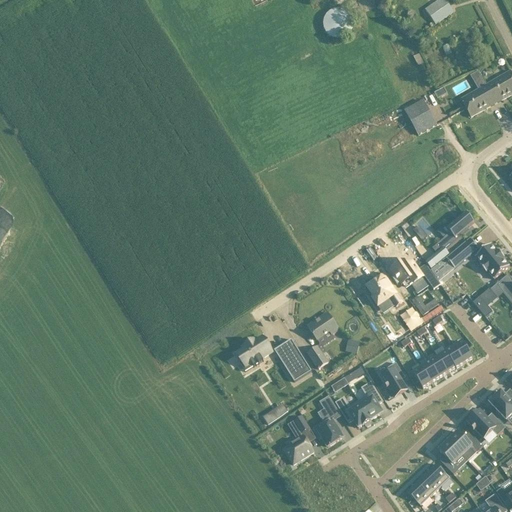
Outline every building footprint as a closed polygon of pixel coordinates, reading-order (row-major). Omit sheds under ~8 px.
[(374,0),(378,8),(396,0),(374,0)] [(436,14),(430,18),(436,26),(453,14),(443,0),(440,0),(431,7),(436,14)] [(329,12),(328,13),(327,14),(326,15),(325,17),(324,19),(323,20),(323,22),(322,23),(322,25),(322,26),(323,28),(323,29),(324,31),(324,32),(325,34),(326,35),(327,36),(328,37),(330,38),(331,39),(333,39),(336,40),(338,40),(339,40),(341,40),(343,39),(344,39),(346,37),(348,36),(349,35),(350,34),(351,32),(351,31),(352,30),(352,28),(353,27),(353,25),(353,23),(352,21),(352,19),(351,18),(350,16),(349,15),(348,13),(346,12),(345,11),(343,10),(340,10),(338,10),(336,10),(335,10),(333,10),(331,11),(329,12)] [(419,53),(413,56),(418,65),(424,62),(419,53)] [(486,86),(496,105),(511,96),(511,73),(511,72),(502,77),(486,86)] [(471,118),(496,105),(486,86),(462,101),(466,110),(471,118)] [(441,91),(434,95),(437,101),(444,97),(441,91)] [(424,102),(405,112),(419,137),(437,126),(424,102)] [(444,240),(432,249),(437,255),(434,257),(440,263),(449,255),(446,252),(470,232),(470,231),(469,232),(467,230),(475,223),(467,214),(448,230),(451,234),(450,234),(451,234),(450,235),(449,235),(444,240)] [(476,224),(481,230),(489,224),(485,218),(476,224)] [(417,229),(413,232),(424,245),(424,244),(423,242),(418,237),(416,235),(419,232),(417,230),(417,229),(418,229),(417,229)] [(470,239),(446,259),(455,270),(479,250),(470,239)] [(390,255),(388,256),(393,264),(391,265),(393,267),(394,266),(398,271),(400,269),(404,274),(418,265),(406,248),(402,251),(400,248),(398,249),(396,246),(388,252),(390,255)] [(491,246),(476,258),(482,266),(481,267),(487,274),(488,273),(489,274),(494,281),(510,268),(506,263),(504,260),(505,259),(499,252),(498,253),(491,246)] [(419,254),(414,257),(424,272),(429,268),(419,254)] [(447,260),(432,272),(440,283),(455,270),(447,260)] [(511,280),(509,276),(496,286),(511,304),(511,280)] [(384,277),(367,288),(374,299),(373,300),(378,308),(390,299),(396,308),(402,304),(384,277)] [(471,285),(478,295),(491,287),(485,277),(471,285)] [(486,319),(493,313),(488,308),(480,298),(473,304),(486,319)] [(396,310),(402,322),(393,327),(399,338),(444,313),(441,308),(419,320),(409,303),(396,310)] [(308,328),(314,336),(318,342),(330,333),(332,336),(339,331),(328,314),(308,328)] [(247,350),(238,355),(243,363),(240,364),(246,373),(254,368),(257,367),(257,366),(259,365),(264,362),(262,360),(272,353),(263,338),(255,343),(254,342),(245,347),(247,350)] [(292,341),(275,351),(295,383),(312,372),(292,341)] [(350,341),(347,352),(357,355),(360,343),(350,341)] [(463,342),(454,348),(465,365),(474,360),(463,342)] [(319,371),(330,364),(318,348),(308,355),(319,371)] [(454,348),(446,353),(456,368),(457,370),(465,365),(454,348)] [(446,353),(438,358),(448,374),(456,368),(446,353)] [(438,358),(430,363),(440,379),(448,374),(438,358)] [(430,363),(422,368),(432,384),(440,379),(430,363)] [(422,368),(413,374),(424,389),(432,384),(422,368)] [(362,369),(355,373),(358,379),(365,375),(362,369)] [(398,369),(379,381),(392,401),(410,389),(398,369)] [(345,380),(340,383),(343,389),(348,385),(345,380)] [(367,398),(359,403),(371,421),(382,414),(377,407),(383,403),(371,384),(362,390),(367,398)] [(511,403),(511,404),(502,393),(490,404),(507,422),(511,416),(511,403)] [(330,398),(321,404),(330,419),(339,414),(339,413),(330,398)] [(345,399),(337,404),(349,424),(354,421),(359,428),(363,426),(363,427),(371,422),(371,421),(359,403),(350,408),(345,399)] [(480,413),(469,424),(475,431),(473,432),(474,433),(476,432),(484,440),(493,432),(498,437),(506,430),(492,415),(487,420),(480,413)] [(302,417),(294,422),(302,435),(310,430),(302,417)] [(344,439),(333,422),(316,433),(320,440),(323,439),(329,449),(344,439)] [(459,434),(450,443),(463,457),(470,450),(475,456),(482,449),(469,435),(464,440),(459,434)] [(282,451),(293,468),(314,455),(303,438),(282,451)] [(450,443),(439,454),(452,467),(463,457),(450,443)] [(437,466),(427,475),(440,489),(450,480),(437,466)] [(427,475),(417,484),(431,499),(440,489),(427,475)] [(485,479),(476,486),(481,493),(490,486),(485,479)] [(417,484),(408,494),(421,508),(431,499),(417,484)] [(511,487),(504,493),(502,489),(496,493),(504,504),(509,500),(511,503),(511,487)] [(495,495),(485,502),(490,508),(484,511),(506,511),(507,511),(495,495)] [(458,502),(454,505),(458,510),(464,506),(460,500),(458,502)]
